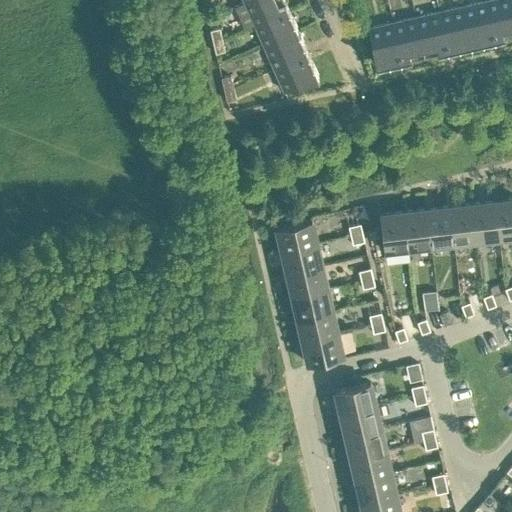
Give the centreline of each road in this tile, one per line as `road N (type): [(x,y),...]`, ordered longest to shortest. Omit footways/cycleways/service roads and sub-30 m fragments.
road 1 (residential): [(326,511),(296,377),(428,343)]
road 2 (residential): [(428,343),(451,447),(467,480),(511,447)]
